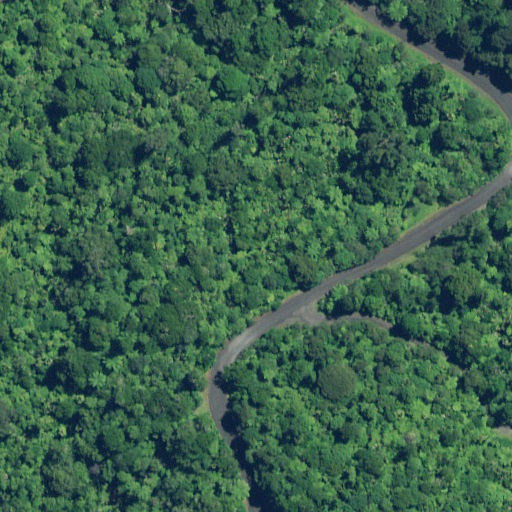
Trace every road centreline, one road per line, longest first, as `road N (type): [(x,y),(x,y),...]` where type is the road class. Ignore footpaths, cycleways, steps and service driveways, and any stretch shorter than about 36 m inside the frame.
road 1 (unclassified): [(511,146),(485,193),(335,263),(222,340),(208,366),(215,424),(249,511)]
road 2 (unclassified): [(359,0),(487,75),(511,117)]
